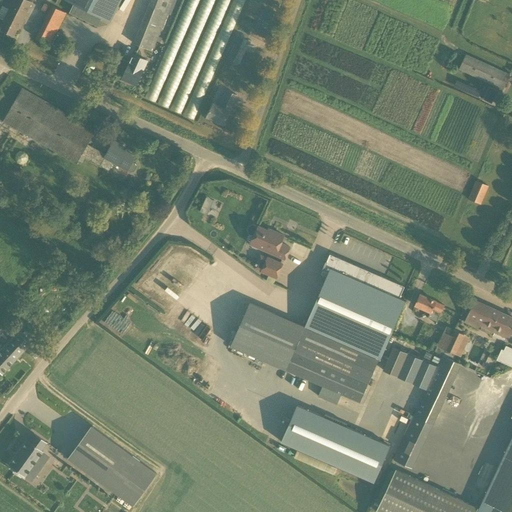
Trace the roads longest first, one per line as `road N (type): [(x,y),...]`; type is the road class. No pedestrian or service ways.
road 1 (unclassified): [(208,155),(175,215),(0,422)]
road 2 (tertiary): [(511,296),(239,169)]
road 3 (tertiary): [(208,155),(0,56)]
road 4 (unclassified): [(239,169),(298,0)]
